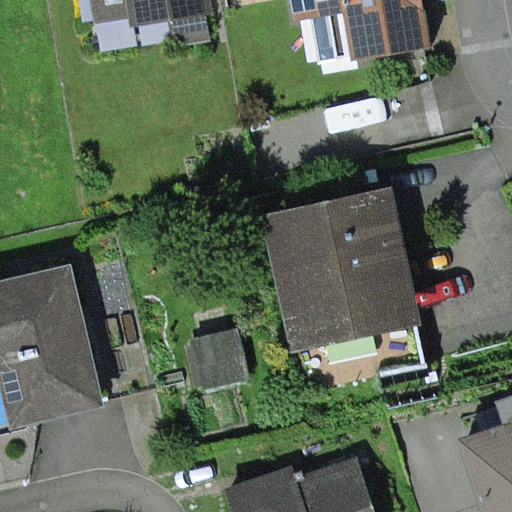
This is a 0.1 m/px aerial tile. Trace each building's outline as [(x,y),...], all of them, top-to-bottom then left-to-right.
[(208,0),(70,0),(77,46),(212,29),(208,0)] [(425,0),(311,0),(326,77),(436,56),(425,0)] [(382,200),(279,222),(315,390),(418,368),(382,200)] [(69,272),(0,288),(0,377),(9,423),(100,403),(69,272)] [(238,336),(196,344),(205,385),(246,376),(238,336)] [(510,426),(464,442),(488,511),(511,511),(511,401),(502,405),(506,415),(510,426)] [(282,476),(228,494),(234,511),(374,511),(358,463),(286,488),(282,476)]
